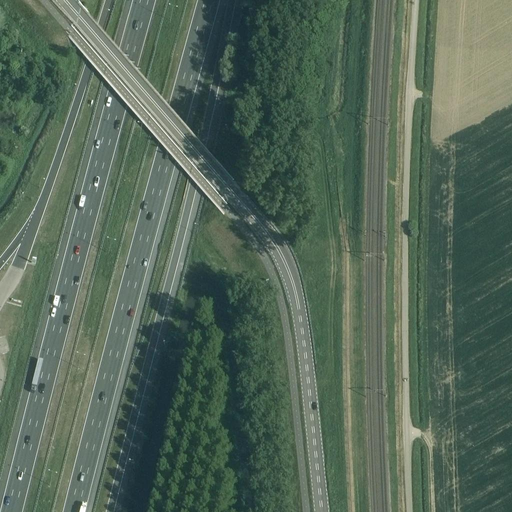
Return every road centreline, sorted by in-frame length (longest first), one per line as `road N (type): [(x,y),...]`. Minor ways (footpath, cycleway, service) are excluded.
road 1 (tertiary): [(321,511),(297,297),(279,250),(64,0)]
road 2 (motorway): [(73,511),(208,0)]
road 3 (motorway): [(144,0),(11,511)]
road 4 (motorway): [(109,511),(193,190),(231,0)]
road 5 (track): [(358,511),(349,205),(363,0)]
road 6 (unclassified): [(409,511),(404,278),(415,0)]
road 7 (motorway): [(110,0),(33,223)]
